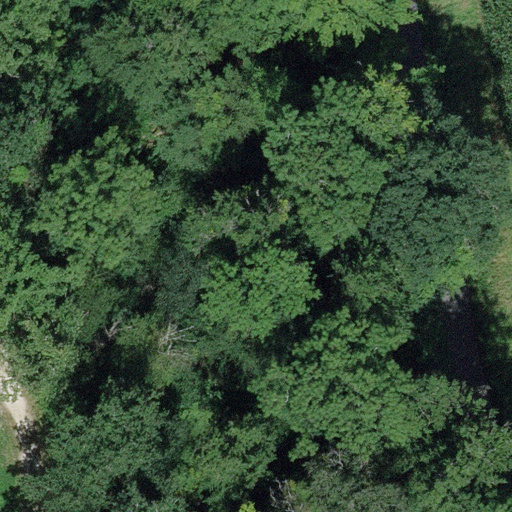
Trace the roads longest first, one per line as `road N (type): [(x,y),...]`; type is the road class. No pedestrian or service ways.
road 1 (unclassified): [(395,0),(511,473)]
road 2 (track): [(0,384),(31,511)]
